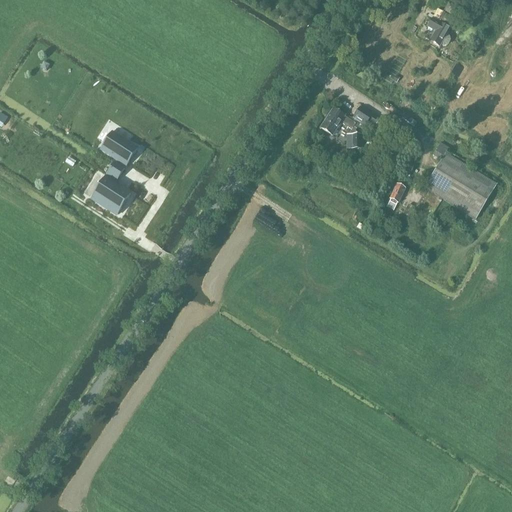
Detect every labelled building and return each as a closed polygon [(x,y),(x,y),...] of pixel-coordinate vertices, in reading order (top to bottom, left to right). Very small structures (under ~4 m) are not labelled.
[(466,9),(471,0),(456,0),(455,2),(466,9)] [(463,13),(449,4),(444,12),(458,20),(463,13)] [(438,10),(433,19),(451,29),(456,21),(438,10)] [(450,31),(432,21),(427,29),(435,34),(429,44),(440,50),(441,47),(444,49),(447,48),(449,46),(451,43),(451,42),(450,38),(447,37),(450,31)] [(40,69),(46,72),(50,66),(49,66),(50,65),(45,62),(44,63),(40,69)] [(319,128),(332,137),(341,123),(352,131),(357,123),(333,108),(319,128)] [(368,124),(380,131),(385,123),(373,116),(360,108),(353,119),(365,128),(368,124)] [(112,133),(100,151),(126,168),(138,150),(112,133)] [(362,136),(347,136),(347,151),(362,151),(362,136)] [(426,191),(415,210),(431,220),(442,201),(476,222),(497,186),(446,154),(447,153),(438,147),(433,156),(441,161),(424,190),(426,191)] [(114,163),(110,170),(121,176),(125,170),(114,163)] [(110,170),(106,176),(116,183),(117,183),(121,176),(110,170)] [(106,176),(94,194),(110,204),(107,209),(118,216),(131,195),(120,189),(117,193),(112,190),(115,185),(116,183),(106,176)] [(398,204),(406,190),(397,186),(390,200),(398,204)] [(414,209),(409,206),(403,215),(409,218),(414,209)]
